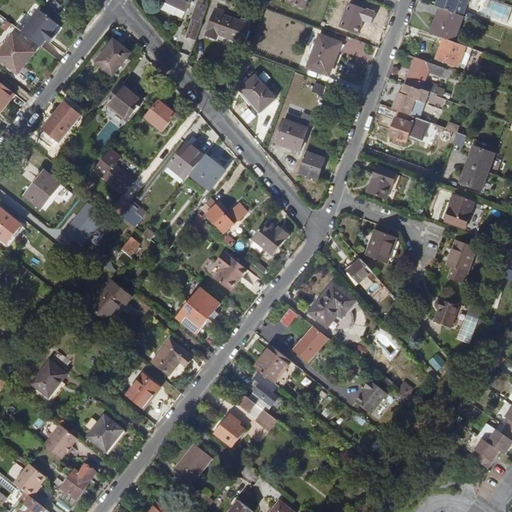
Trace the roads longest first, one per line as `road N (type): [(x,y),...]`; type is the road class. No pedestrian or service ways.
road 1 (residential): [(321,234),(100,511)]
road 2 (residential): [(118,1),(321,234)]
road 3 (residential): [(407,0),(335,195)]
road 4 (residential): [(118,1),(0,152)]
